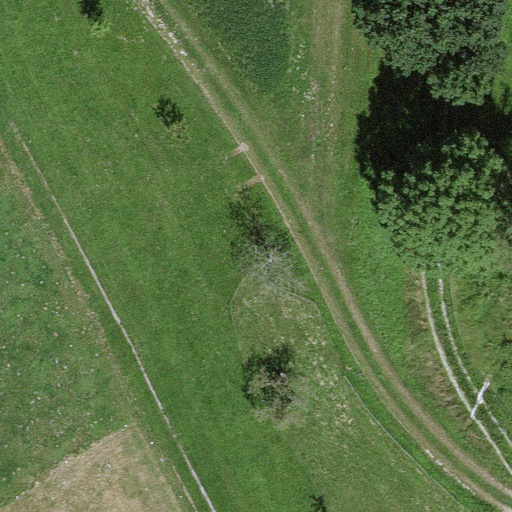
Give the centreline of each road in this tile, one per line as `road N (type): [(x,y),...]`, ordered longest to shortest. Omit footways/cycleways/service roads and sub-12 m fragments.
road 1 (track): [(152,0),(302,220),(412,419),(444,455),(511,506)]
road 2 (track): [(209,511),(79,265)]
